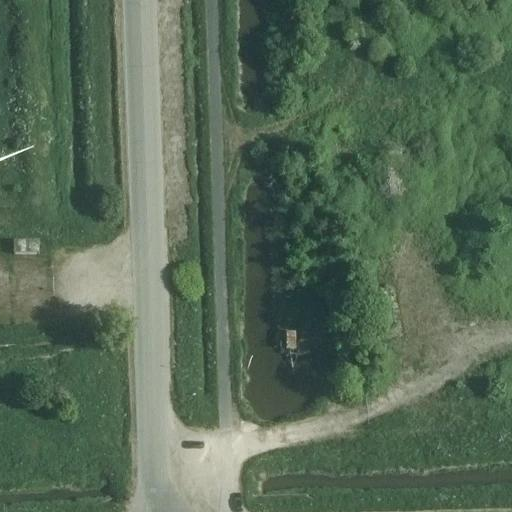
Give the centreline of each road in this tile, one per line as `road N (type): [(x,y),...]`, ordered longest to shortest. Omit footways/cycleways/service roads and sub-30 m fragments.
road 1 (unclassified): [(157,511),(140,0)]
road 2 (track): [(227,443),(354,418),(430,371),(511,345)]
road 3 (track): [(218,143),(501,70)]
